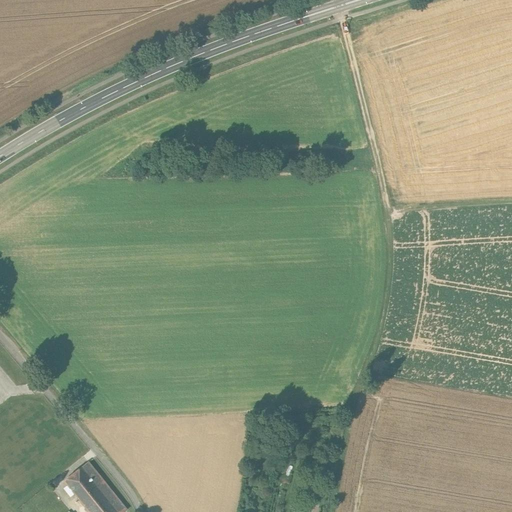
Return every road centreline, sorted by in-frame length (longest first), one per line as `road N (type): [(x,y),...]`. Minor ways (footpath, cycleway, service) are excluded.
road 1 (tertiary): [(0,156),(206,52),(359,0)]
road 2 (unclassified): [(141,511),(136,495),(0,337)]
road 3 (track): [(388,213),(339,0)]
road 4 (track): [(511,205),(388,213)]
